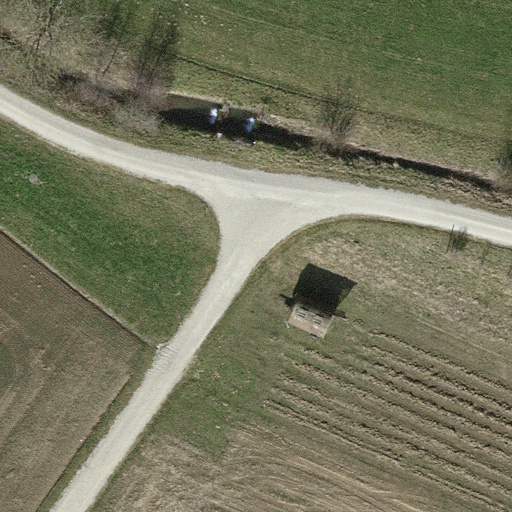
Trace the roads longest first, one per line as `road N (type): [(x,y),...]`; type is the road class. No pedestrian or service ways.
road 1 (track): [(0,97),(64,132),(280,200),(412,212),(511,239)]
road 2 (track): [(280,200),(65,511)]
